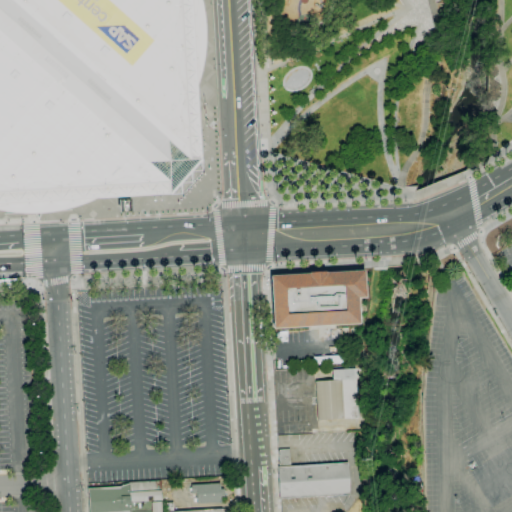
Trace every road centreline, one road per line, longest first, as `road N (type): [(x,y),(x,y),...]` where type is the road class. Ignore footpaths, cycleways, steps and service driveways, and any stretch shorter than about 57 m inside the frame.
road 1 (primary): [(56,261),(71,511)]
road 2 (primary): [(406,215),(241,225)]
road 3 (primary): [(244,254),(397,242)]
road 4 (primary): [(252,404),(244,254)]
road 5 (primary): [(457,198),(467,240),(511,319)]
road 6 (tertiary): [(236,131),(227,0)]
road 7 (primary): [(56,261),(181,256)]
